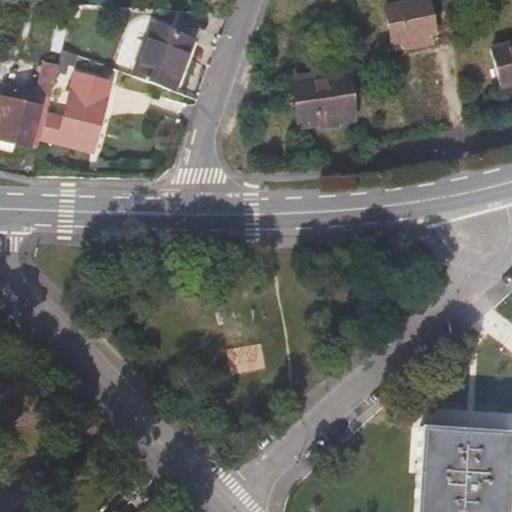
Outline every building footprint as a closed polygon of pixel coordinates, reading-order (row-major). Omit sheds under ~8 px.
[(405,50),(434,45),(431,35),(436,34),(430,1),(387,9),(392,42),(403,40),(405,50)] [(152,28),(131,78),(153,86),(173,94),(192,44),(152,28)] [(511,43),(490,50),(502,87),(511,84),(511,43)] [(0,140),(36,151),(39,139),(56,70),(57,67),(44,64),(33,107),(0,98),(0,87),(1,84),(0,83),(0,60),(1,55),(0,54),(0,140)] [(108,82),(56,70),(39,139),(91,151),(108,82)] [(338,119),(351,117),(344,73),(295,80),(302,125),(319,123),(320,129),(339,127),(340,127),(338,119)] [(504,511),(509,435),(462,432),(419,429),(413,511),(504,511)]
